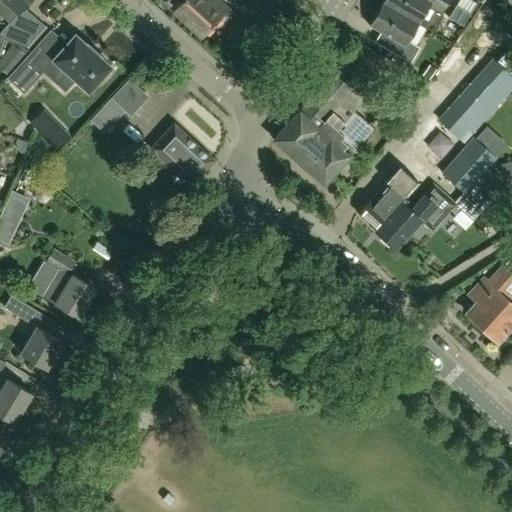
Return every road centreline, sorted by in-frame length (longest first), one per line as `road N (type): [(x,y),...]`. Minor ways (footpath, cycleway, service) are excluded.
road 1 (tertiary): [(34,511),(225,180)]
road 2 (tertiary): [(511,429),(389,309),(225,180)]
road 3 (unclassified): [(262,127),(114,0)]
road 4 (tertiary): [(262,127),(336,0)]
